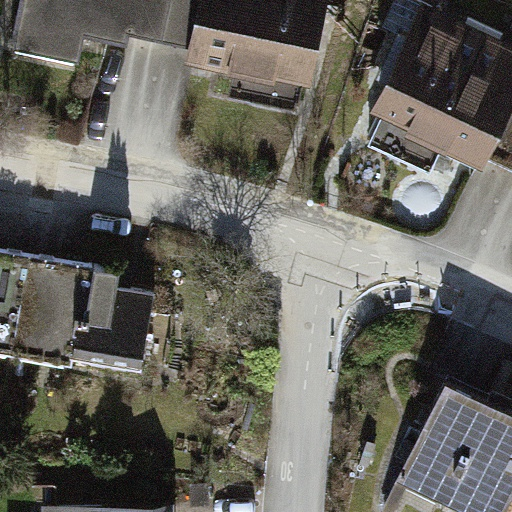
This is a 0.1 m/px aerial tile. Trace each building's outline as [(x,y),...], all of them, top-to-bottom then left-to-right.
[(177,0),(17,0),(7,52),(160,84),(177,0)] [(315,0),(202,0),(187,77),(297,98),(315,0)] [(511,33),(440,0),(409,0),(369,106),(476,158),(511,74),(511,33)] [(27,268),(0,264),(0,351),(13,353),(27,268)] [(27,268),(13,353),(144,374),(157,289),(27,268)] [(511,511),(511,422),(443,397),(405,499),(440,511),(511,511)] [(146,511),(146,497),(38,502),(38,511),(146,511)]
